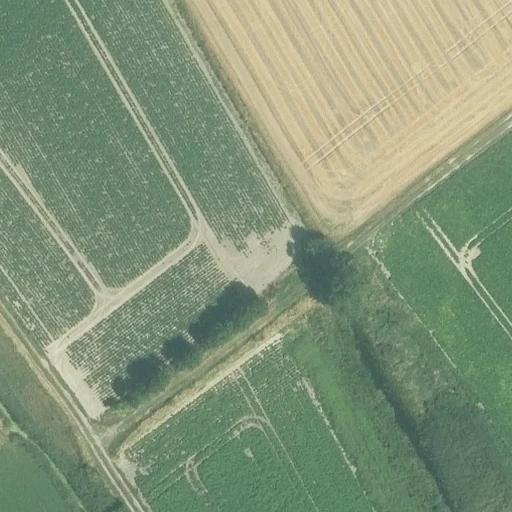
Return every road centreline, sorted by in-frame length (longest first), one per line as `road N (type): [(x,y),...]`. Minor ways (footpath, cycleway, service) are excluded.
road 1 (track): [(90,446),(313,284),(511,124)]
road 2 (track): [(0,311),(90,446)]
